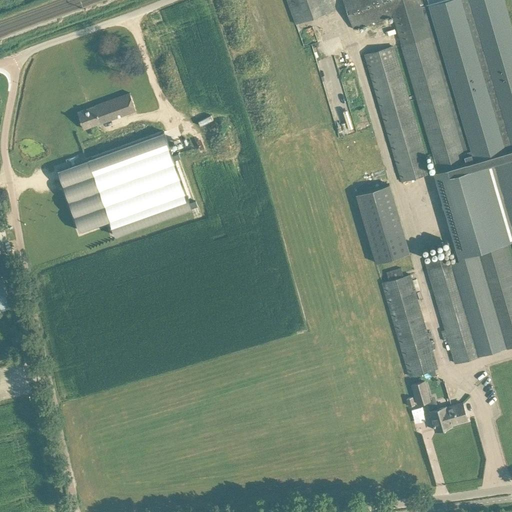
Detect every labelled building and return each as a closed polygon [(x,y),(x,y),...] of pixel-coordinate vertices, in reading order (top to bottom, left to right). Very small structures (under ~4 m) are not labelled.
[(287,0),(296,24),(336,10),(332,0),(287,0)] [(448,340),(455,363),(511,346),(511,41),(500,0),(441,0),(426,4),(471,161),(466,163),(421,5),(431,1),(430,0),(345,0),(356,28),(370,23),(397,15),(405,43),(402,44),(438,171),(434,172),(460,259),(446,263),(444,255),(425,261),(447,334),(443,336),(445,341),(448,340)] [(366,54),(402,182),(430,173),(395,46),(366,54)] [(84,128),(93,125),(136,110),(130,93),(95,105),(95,106),(78,112),(84,128)] [(154,135),(51,172),(73,233),(101,223),(106,238),(182,212),(154,135)] [(409,253),(390,184),(356,194),(375,262),(409,253)] [(382,283),(407,366),(410,376),(430,370),(432,376),(437,375),(435,368),(438,368),(435,358),(432,349),(436,348),(434,339),(433,339),(430,340),(411,274),(405,276),(402,267),(387,272),(389,280),(382,283)] [(3,277),(0,277),(0,310),(10,308),(3,277)] [(424,381),(412,384),(418,404),(430,401),(424,381)] [(452,425),(451,424),(467,419),(462,402),(451,405),(451,406),(446,408),(446,406),(430,411),(436,430),(452,425)]
